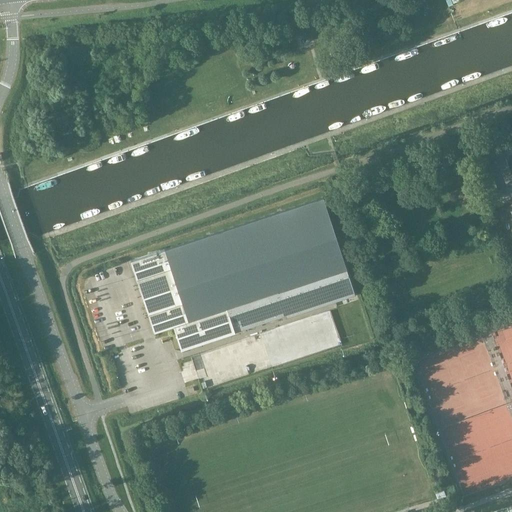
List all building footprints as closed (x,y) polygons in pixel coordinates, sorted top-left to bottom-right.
[(499,139),(503,149),(511,145),(511,137),(511,135),(499,139)] [(469,149),(471,155),(483,150),(481,145),(469,149)] [(485,156),(483,150),(471,155),(473,160),(485,156)] [(485,156),(473,160),(475,166),(487,162),(485,156)] [(475,166),(477,171),(489,167),(487,162),(475,166)] [(477,171),(479,177),(491,173),(489,167),(477,171)] [(479,177),(481,183),(493,179),(491,173),(479,177)] [(493,179),(481,183),(483,188),(495,184),(493,179)] [(483,188),(485,194),(497,190),(495,184),(483,188)] [(499,195),(497,190),(485,194),(487,199),(499,195)] [(322,197),(130,260),(153,331),(172,325),(173,329),(178,345),(180,349),(284,315),(285,317),(354,295),(322,197)] [(254,343),(208,353),(212,369),(257,359),(254,343)] [(187,384),(189,391),(198,388),(196,381),(187,384)]
